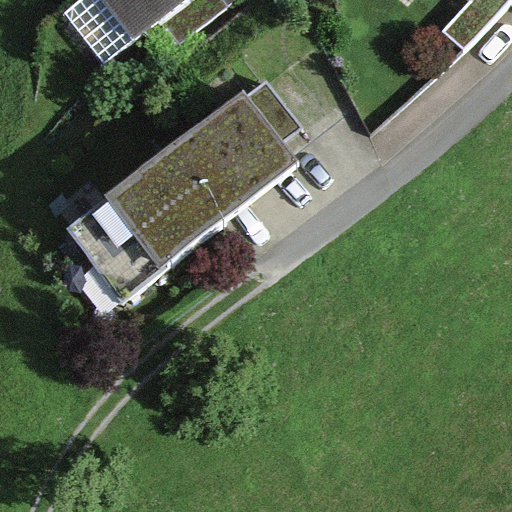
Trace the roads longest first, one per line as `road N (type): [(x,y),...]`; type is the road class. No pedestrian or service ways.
road 1 (track): [(49,511),(116,391),(282,252)]
road 2 (residential): [(511,69),(282,252)]
